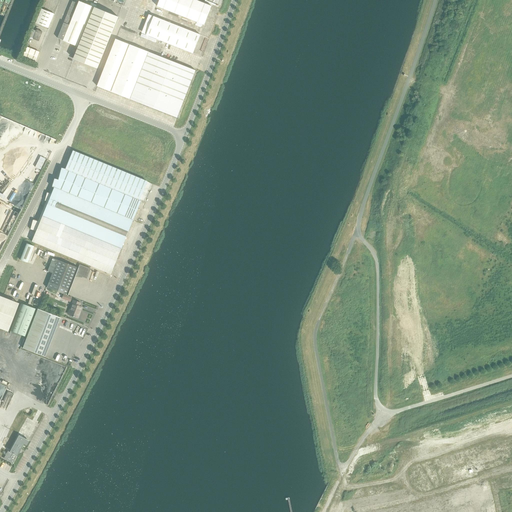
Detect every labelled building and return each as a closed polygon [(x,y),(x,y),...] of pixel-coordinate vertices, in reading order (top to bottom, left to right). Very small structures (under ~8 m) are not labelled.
[(211,6),(195,0),(159,0),(157,6),(204,25),(211,6)] [(59,34),(59,36),(58,38),(64,41),(63,41),(79,47),(74,59),(97,68),(118,17),(110,14),(99,9),(79,1),(78,4),(72,1),(62,27),(62,26),(59,34)] [(36,23),(48,28),(54,14),(42,9),(36,23)] [(146,35),(150,36),(193,53),(200,35),(153,16),(146,35)] [(39,41),(42,32),(37,30),(33,39),(39,41)] [(117,94),(136,47),(130,45),(115,39),(97,86),(117,94)] [(35,62),(39,52),(27,47),(23,58),(35,62)] [(137,102),(156,55),(149,52),(136,47),(117,94),(137,102)] [(137,102),(157,110),(176,63),(156,55),(137,102)] [(157,110),(177,118),(196,71),(176,63),(157,110)] [(54,188),(51,194),(47,193),(45,201),(46,201),(44,207),(41,215),(38,221),(33,220),(30,229),(36,231),(32,241),(110,274),(121,248),(132,220),(141,200),(139,200),(147,181),(72,151),(65,169),(61,168),(58,180),(54,179),(52,187),(54,188)] [(40,170),(46,159),(40,156),(35,167),(40,170)] [(20,260),(27,263),(34,246),(26,243),(20,260)] [(52,258),(47,271),(52,273),(46,288),(67,296),(75,276),(82,278),(82,277),(86,279),(90,269),(79,265),(78,268),(52,258)] [(69,315),(73,317),(77,318),(80,311),(82,307),(79,306),(81,303),(73,300),(70,307),(72,308),(69,315)] [(10,332),(24,337),(35,310),(20,304),(10,332)] [(38,309),(22,348),(45,357),(60,317),(38,309)] [(4,459),(12,463),(23,443),(26,445),(28,441),(25,439),(26,436),(30,438),(36,428),(26,422),(20,433),(10,452),(8,451),(4,459)]
